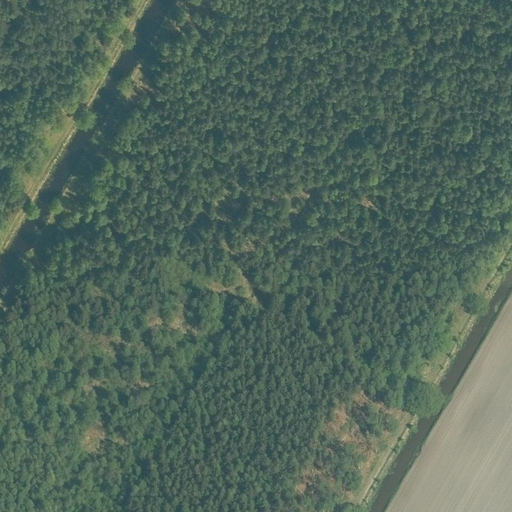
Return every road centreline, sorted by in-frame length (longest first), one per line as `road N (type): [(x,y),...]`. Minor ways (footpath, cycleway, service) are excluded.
road 1 (track): [(177,0),(0,305)]
road 2 (track): [(353,511),(511,239)]
road 3 (track): [(143,0),(0,245)]
